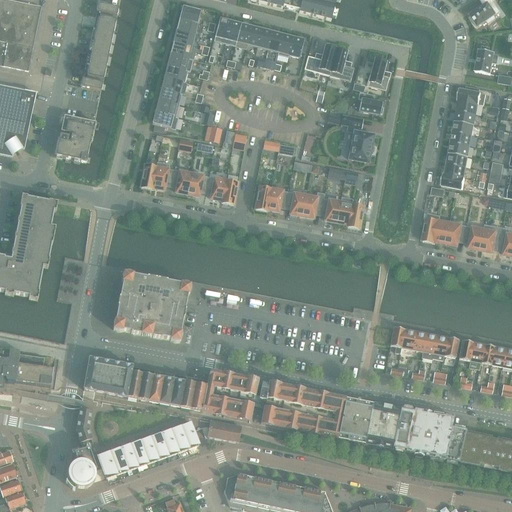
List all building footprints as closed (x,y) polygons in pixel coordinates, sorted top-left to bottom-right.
[(250,0),(250,2),(282,10),(283,8),(299,12),(299,14),(331,22),(336,0),(250,0)] [(484,7),(470,17),(478,28),(486,22),(488,25),(496,20),(494,17),(500,13),(492,2),(494,0),(480,0),(480,1),(484,7)] [(40,9),(13,4),(0,1),(0,2),(0,66),(28,73),(41,9),(40,9)] [(118,9),(98,5),(95,17),(116,21),(116,20),(117,17),(118,9)] [(182,8),(179,21),(197,26),(200,13),(182,8)] [(113,33),(116,21),(95,17),(93,29),(113,33)] [(231,22),(219,19),(214,43),(225,46),(231,22)] [(179,21),(176,32),(194,37),(197,26),(179,21)] [(241,25),(231,22),(225,46),(235,48),(241,25)] [(241,25),(235,48),(246,51),(247,46),(251,27),(241,25)] [(262,30),(251,27),(247,46),(257,49),(262,30)] [(111,45),(113,33),(93,29),(90,40),(111,45)] [(272,33),(262,30),(257,49),(268,52),(272,33)] [(176,32),(173,44),(191,49),(194,37),(176,32)] [(272,33),(268,52),(278,54),(283,35),(272,33)] [(293,38),(283,35),(278,54),(278,57),(288,59),(288,57),(293,38)] [(288,57),(288,59),(289,57),(300,60),(301,54),(301,53),(305,54),(308,44),(307,44),(304,43),(304,41),(293,38),(288,57)] [(108,57),(111,45),(90,40),(88,52),(108,57)] [(173,44),(170,55),(188,60),(193,61),(196,50),(191,49),(173,44)] [(308,57),(304,71),(329,77),(336,50),(334,50),(334,48),(327,46),(327,48),(325,48),(321,61),(308,57)] [(481,52),(479,51),(475,73),(490,76),(491,70),(492,64),(494,65),(496,65),(497,61),(498,57),(494,56),(494,54),(489,53),(489,49),(482,47),(481,52)] [(329,77),(350,83),(354,70),(343,67),(347,53),(345,53),(345,51),(339,49),(338,51),(336,50),(329,77)] [(106,68),(108,57),(88,52),(85,64),(106,68)] [(167,67),(188,73),(190,73),(193,61),(188,60),(170,55),(167,67)] [(258,59),(256,67),(263,69),(265,61),(258,59)] [(374,61),(367,88),(385,92),(389,79),(382,77),(386,64),(384,63),(384,61),(378,60),(377,61),(374,61)] [(104,80),(106,68),(85,64),(83,76),(104,80)] [(164,79),(182,84),(185,84),(188,73),(167,67),(164,79)] [(103,80),(104,80),(83,76),(80,88),(101,92),(103,84),(102,84),(103,80)] [(511,80),(511,79),(506,78),(499,77),(498,84),(511,87),(511,83),(511,80)] [(164,79),(161,90),(182,96),(183,96),(186,85),(184,85),(185,84),(164,79)] [(354,85),(353,91),(361,94),(362,87),(354,85)] [(33,106),(36,95),(0,87),(0,152),(11,155),(20,150),(29,106),(33,106)] [(161,90),(158,102),(178,107),(179,107),(182,96),(161,90)] [(459,91),(457,102),(459,103),(478,106),(479,106),(483,107),(485,97),(481,96),(481,95),(477,94),(463,91),(459,91)] [(360,101),(358,113),(380,117),(380,115),(382,116),(383,109),(381,108),(382,104),(373,102),(375,96),(363,94),(361,94),(359,94),(358,100),(360,101)] [(178,107),(158,102),(155,114),(175,119),(178,107)] [(478,106),(459,103),(457,113),(475,117),(478,106)] [(491,109),(489,116),(497,118),(499,111),(491,109)] [(475,117),(457,113),(455,123),(474,127),(475,117)] [(175,119),(155,114),(152,126),(175,132),(178,120),(175,119)] [(206,114),(205,121),(212,123),(214,116),(208,115),(206,114)] [(329,116),(327,123),(339,126),(341,119),(329,116)] [(363,121),(342,117),(340,126),(348,127),(347,133),(354,134),(352,143),(349,142),(348,151),(350,151),(349,160),(348,160),(348,161),(349,161),(367,164),(367,165),(368,165),(369,164),(368,164),(370,155),(371,155),(371,154),(373,147),(373,146),(372,146),(373,138),(374,138),(374,136),(373,136),(359,134),(359,129),(361,130),(363,121)] [(86,164),(94,125),(65,119),(62,132),(69,133),(68,138),(60,137),(55,158),(64,160),(86,164)] [(474,127),(455,123),(453,134),(472,137),(474,127)] [(222,131),(212,129),(209,142),(218,145),(222,131)] [(472,137),(453,134),(451,144),(470,148),(472,137)] [(235,135),(232,150),(243,152),(246,137),(235,135)] [(191,155),(193,144),(180,141),(178,152),(191,155)] [(271,144),(269,151),(278,152),(279,145),(271,144)] [(470,148),(451,144),(449,155),(468,158),(470,148)] [(487,144),(485,151),(492,152),(494,145),(487,144)] [(468,158),(449,155),(447,165),(466,169),(468,158)] [(212,160),(211,167),(218,168),(219,161),(212,160)] [(145,166),(140,189),(152,191),(157,163),(156,168),(145,166)] [(157,163),(152,191),(153,192),(153,190),(164,192),(166,184),(171,185),(174,172),(168,171),(169,166),(157,163)] [(445,176),(464,180),(466,169),(447,165),(445,176)] [(174,172),(171,185),(177,186),(175,194),(187,196),(191,175),(174,172)] [(191,175),(187,196),(199,198),(200,191),(206,192),(209,178),(191,175)] [(464,180),(445,176),(443,176),(441,187),(462,191),(465,180),(464,180)] [(209,178),(206,192),(212,193),(210,201),(221,203),(222,203),(226,182),(209,178)] [(233,207),(238,184),(226,182),(222,203),(221,203),(221,205),(233,207)] [(266,213),(271,190),(259,188),(255,211),(266,213)] [(271,190),(266,213),(267,213),(267,211),(279,214),(280,206),(286,207),(288,194),(271,190)] [(443,198),(444,192),(432,190),(431,196),(443,198)] [(288,194),(286,207),(291,208),(290,216),(302,218),(306,197),(288,194)] [(306,197),(302,218),(313,220),(315,213),(320,214),(324,195),(317,194),(316,199),(306,197)] [(324,195),(320,214),(326,215),(325,222),(336,225),(340,204),(324,200),(324,195)] [(52,245),(56,229),(51,228),(53,216),(54,212),(56,213),(58,204),(49,202),(48,203),(27,199),(27,198),(22,197),(20,208),(21,209),(19,220),(18,220),(17,224),(18,224),(16,236),(15,235),(14,240),(15,240),(12,251),(11,256),(12,256),(11,257),(15,257),(14,261),(4,259),(5,258),(0,257),(0,292),(5,293),(4,295),(14,297),(14,295),(29,298),(29,300),(37,302),(39,293),(38,293),(43,269),(48,270),(49,260),(52,245)] [(340,204),(336,225),(347,227),(347,229),(352,206),(340,204)] [(352,206),(347,229),(359,231),(363,208),(352,206)] [(434,245),(439,217),(427,215),(422,243),(434,245)] [(439,217),(434,245),(435,245),(435,243),(445,246),(450,224),(439,222),(440,217),(439,217)] [(450,224),(445,246),(457,248),(459,240),(464,241),(467,228),(450,224)] [(467,228),(464,241),(470,242),(468,250),(480,252),(485,226),(484,231),(467,228)] [(485,226),(480,252),(492,254),(493,247),(499,248),(503,229),(497,228),(485,226)] [(503,229),(499,248),(505,249),(503,257),(511,258),(511,236),(509,236),(510,231),(503,229)] [(170,342),(171,342),(172,343),(173,343),(174,344),(175,344),(176,344),(177,344),(178,344),(179,344),(179,343),(180,342),(181,341),(181,339),(181,338),(181,337),(181,336),(181,335),(180,334),(183,321),(185,312),(188,297),(188,295),(189,294),(190,293),(190,292),(190,291),(190,290),(190,289),(190,287),(189,287),(188,286),(187,286),(186,286),(185,286),(185,285),(184,285),(183,286),(182,286),(181,286),(167,284),(167,283),(157,281),(157,282),(156,282),(156,281),(147,279),(147,280),(133,277),(133,276),(132,276),(131,276),(130,275),(129,275),(128,275),(127,275),(126,275),(125,275),(124,275),(123,276),(123,277),(122,278),(122,279),(122,280),(122,281),(122,282),(122,283),(122,284),(123,284),(120,299),(119,299),(117,309),(118,309),(115,322),(114,323),(114,324),(113,325),(113,326),(113,328),(113,329),(113,330),(113,331),(114,331),(115,332),(116,332),(116,333),(117,333),(118,333),(119,333),(121,333),(122,333),(122,332),(131,334),(131,335),(140,336),(141,336),(143,337),(143,335),(150,336),(149,338),(151,338),(152,338),(152,339),(161,341),(162,340),(170,341),(170,342)] [(405,331),(393,329),(390,348),(395,349),(394,354),(400,356),(401,350),(404,331),(405,331)] [(401,350),(400,356),(405,357),(411,358),(412,352),(415,334),(404,331),(401,350)] [(426,336),(415,334),(412,352),(422,354),(426,336)] [(426,336),(422,354),(421,360),(432,362),(433,356),(437,338),(426,336)] [(433,356),(432,360),(443,362),(444,358),(447,339),(447,340),(437,338),(433,356)] [(458,342),(447,339),(444,358),(455,360),(458,342)] [(473,344),(462,342),(458,361),(470,363),(473,344)] [(473,344),(470,363),(480,365),(484,347),(473,345),(473,344)] [(494,349),(484,347),(480,365),(491,367),(494,349)] [(0,386),(2,387),(3,378),(6,378),(10,350),(0,349),(0,386)] [(505,351),(494,349),(491,367),(502,369),(505,351)] [(10,350),(6,378),(6,380),(17,382),(20,356),(20,351),(10,350)] [(511,352),(505,351),(502,369),(511,370),(511,352)] [(51,387),(54,369),(43,368),(44,359),(20,356),(17,382),(51,387)] [(122,366),(89,360),(83,391),(95,393),(117,397),(122,366)] [(134,369),(122,366),(117,397),(127,399),(128,399),(134,369)] [(146,371),(134,369),(128,399),(140,401),(146,371)] [(157,373),(146,371),(140,401),(151,403),(157,373)] [(169,375),(157,373),(151,403),(163,405),(169,375)] [(208,382),(203,381),(197,412),(250,422),(258,383),(209,374),(208,382)] [(180,377),(169,375),(163,405),(174,408),(180,377)] [(192,379),(180,377),(174,408),(186,410),(192,379)] [(81,402),(80,410),(81,410),(92,412),(89,430),(92,440),(97,456),(98,456),(98,457),(101,456),(100,453),(108,452),(108,453),(108,454),(111,452),(110,450),(110,449),(118,449),(119,450),(121,449),(120,446),(128,445),(129,446),(132,445),(131,442),(139,442),(139,443),(142,442),(141,439),(149,438),(149,439),(152,438),(151,435),(159,434),(159,435),(162,434),(161,432),(161,431),(169,431),(169,432),(172,431),(171,428),(179,427),(180,428),(182,427),(181,424),(189,424),(189,423),(189,424),(193,433),(197,431),(204,428),(197,416),(197,412),(203,381),(192,379),(186,410),(174,408),(163,405),(151,403),(140,401),(128,399),(127,399),(117,397),(95,393),(93,404),(81,402)] [(337,439),(345,400),(268,385),(268,386),(262,385),(259,398),(255,397),(250,422),(337,439)] [(83,452),(74,455),(76,463),(81,476),(91,473),(95,485),(105,481),(117,477),(127,474),(137,470),(129,446),(128,445),(122,427),(127,399),(117,397),(95,393),(83,391),(80,410),(76,431),(80,444),(83,452)] [(337,439),(365,445),(373,405),(345,399),(345,400),(337,439)] [(373,405),(365,445),(392,450),(400,409),(379,406),(373,405)] [(400,409),(392,450),(460,464),(465,434),(467,428),(452,425),(454,418),(414,409),(401,407),(400,409)] [(193,433),(189,424),(189,423),(181,424),(182,427),(180,428),(179,428),(188,452),(198,448),(193,433)] [(230,427),(211,423),(208,439),(237,444),(239,433),(240,428),(230,427)] [(172,431),(169,432),(178,455),(188,452),(179,428),(180,428),(179,427),(171,428),(172,431)] [(162,434),(159,435),(168,459),(178,455),(169,432),(169,431),(161,431),(161,432),(162,434)] [(152,438),(149,439),(157,463),(168,459),(159,435),(159,434),(151,435),(152,438)] [(511,443),(465,434),(460,464),(511,474),(511,443)] [(142,442),(139,443),(147,466),(157,463),(149,439),(149,438),(141,439),(142,442)] [(129,446),(137,470),(147,466),(139,443),(139,442),(131,442),(132,445),(129,446)] [(1,453),(0,453),(0,467),(13,463),(9,453),(4,454),(3,453),(1,453)] [(0,484),(16,479),(12,466),(0,469),(0,484)] [(331,511),(325,494),(238,475),(227,479),(224,494),(230,508),(243,511),(242,511),(331,511)] [(5,499),(21,494),(17,481),(1,487),(5,499)] [(21,494),(5,499),(7,504),(0,506),(0,511),(10,511),(25,505),(21,494)] [(183,511),(180,504),(176,506),(174,500),(166,504),(167,509),(167,511),(183,511)] [(411,511),(412,510),(390,505),(390,503),(389,505),(382,504),(375,506),(374,504),(374,506),(366,507),(359,510),(359,508),(358,508),(359,510),(353,511),(411,511)]
